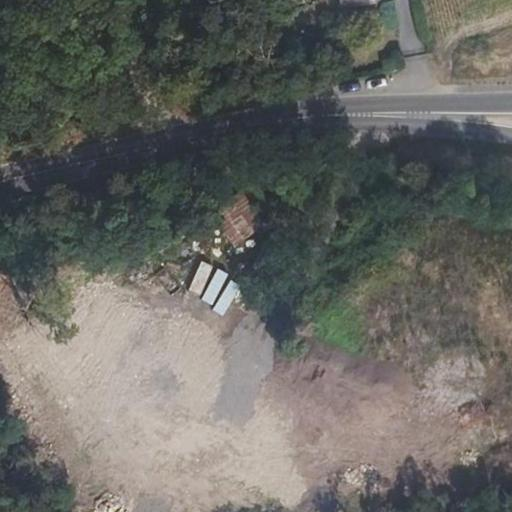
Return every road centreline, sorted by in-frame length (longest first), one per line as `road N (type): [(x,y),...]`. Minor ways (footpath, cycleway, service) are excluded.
road 1 (secondary): [(163,147),(370,115)]
road 2 (secondary): [(0,181),(163,147)]
road 3 (unclassified): [(163,147),(113,0)]
road 4 (secondary): [(370,115),(511,135)]
road 5 (secondary): [(511,104),(370,115)]
